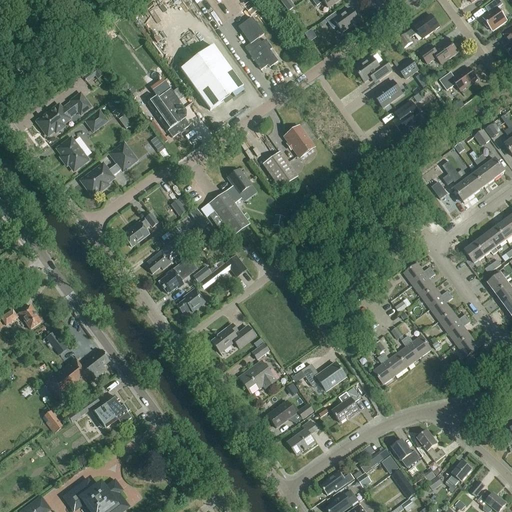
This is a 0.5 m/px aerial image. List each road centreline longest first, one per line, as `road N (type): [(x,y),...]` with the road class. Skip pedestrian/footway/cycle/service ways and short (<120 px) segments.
road 1 (secondary): [(228,511),(0,198)]
road 2 (residential): [(89,226),(315,75)]
road 3 (unclassified): [(284,493),(386,426),(446,410)]
road 4 (residential): [(284,493),(176,346)]
road 5 (residential): [(176,346),(89,226)]
road 6 (residential): [(89,226),(0,109)]
road 7 (unclassified): [(383,324),(362,284),(416,242),(435,249)]
road 8 (unclassified): [(511,356),(435,249)]
